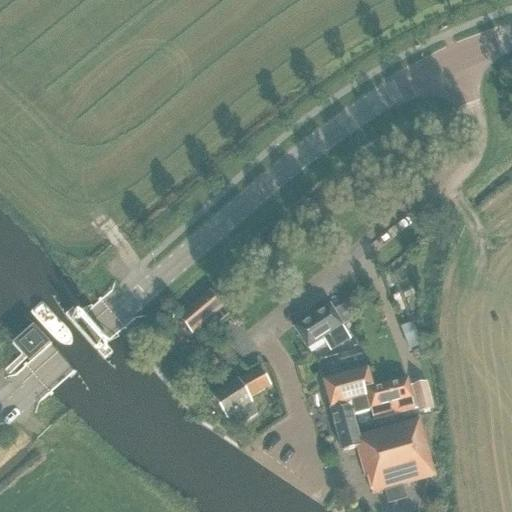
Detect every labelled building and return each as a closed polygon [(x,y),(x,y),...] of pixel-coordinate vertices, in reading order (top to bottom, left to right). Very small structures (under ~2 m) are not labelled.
[(209,291),(178,317),(192,334),(223,307),(209,291)] [(64,313),(104,360),(112,353),(72,306),(64,313)] [(323,340),(327,347),(347,334),(330,306),(294,328),(307,349),(323,340)] [(401,328),(405,339),(416,335),(411,324),(401,328)] [(230,343),(245,356),(257,342),(242,330),(230,343)] [(43,344),(33,333),(19,345),(29,356),(43,344)] [(230,350),(222,349),(217,354),(217,357),(217,360),(221,366),(229,366),(234,362),(234,358),(234,355),(230,350)] [(338,355),(342,366),(363,360),(360,349),(338,355)] [(257,415),(250,404),(253,403),(249,398),(270,385),(259,368),(239,381),(238,380),(212,397),(227,419),(233,415),(240,426),(257,415)] [(330,409),(349,404),(353,416),(367,412),(363,390),(372,387),(367,370),(323,382),(330,409)] [(412,400),(407,380),(366,390),(370,411),(371,411),(373,420),(414,410),(412,400)] [(411,386),(419,413),(433,409),(427,383),(411,386)] [(358,437),(355,423),(353,416),(349,404),(330,409),(342,452),(357,448),(365,478),(367,477),(372,494),(434,477),(419,420),(358,437)]
